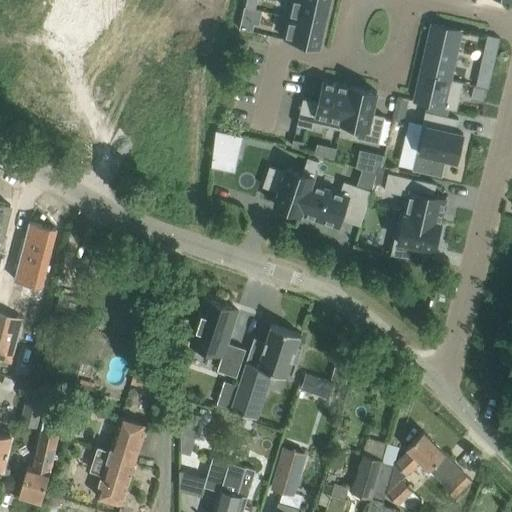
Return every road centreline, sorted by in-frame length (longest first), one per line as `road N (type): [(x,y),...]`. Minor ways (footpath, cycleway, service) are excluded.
road 1 (unclassified): [(441,389),(334,297),(89,202),(0,147)]
road 2 (residential): [(500,148),(441,389)]
road 3 (residential): [(346,0),(333,54),(404,71),(421,0)]
